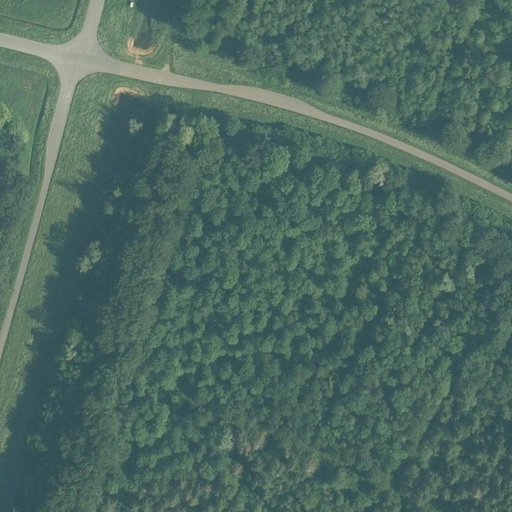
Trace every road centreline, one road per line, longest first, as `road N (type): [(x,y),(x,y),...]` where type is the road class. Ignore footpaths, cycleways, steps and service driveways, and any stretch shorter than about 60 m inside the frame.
road 1 (unclassified): [(78,58),(325,117),(511,198)]
road 2 (track): [(194,83),(179,207),(93,511)]
road 3 (track): [(132,365),(445,511)]
road 4 (unclassified): [(0,346),(78,58)]
